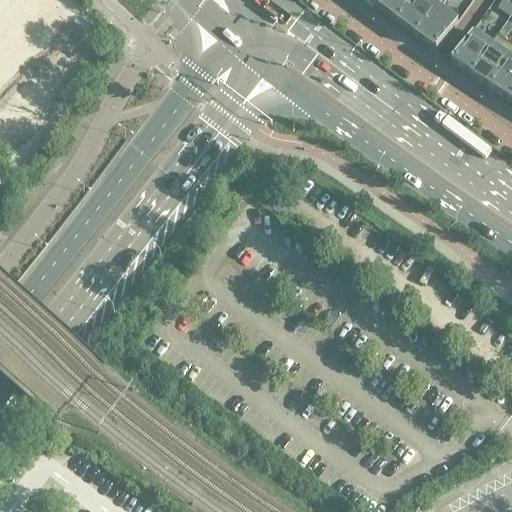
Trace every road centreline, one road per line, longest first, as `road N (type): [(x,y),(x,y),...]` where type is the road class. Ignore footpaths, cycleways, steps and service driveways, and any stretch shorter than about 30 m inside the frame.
road 1 (unknown): [(201,268),(179,299),(193,341),(319,441),(366,465),(396,469),(415,453),(406,430),(291,344)]
road 2 (secondary): [(0,398),(268,67)]
road 3 (secondary): [(237,39),(0,331)]
road 4 (unknown): [(498,424),(284,259),(223,246),(201,268)]
road 5 (primary): [(268,67),(511,245)]
road 6 (primary): [(511,183),(288,14)]
road 7 (residential): [(511,141),(327,0)]
